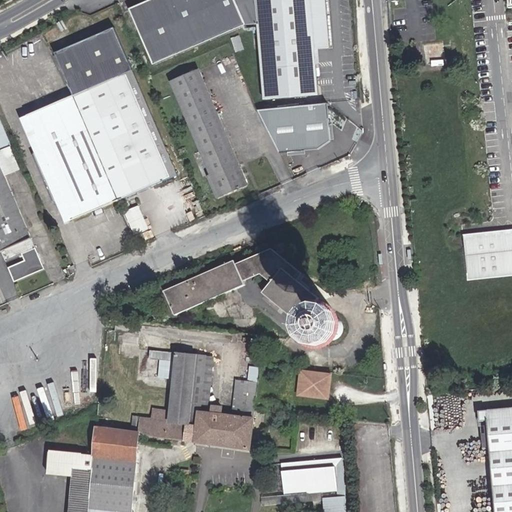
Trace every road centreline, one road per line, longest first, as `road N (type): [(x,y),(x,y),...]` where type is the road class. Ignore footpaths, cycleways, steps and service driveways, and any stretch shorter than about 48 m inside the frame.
road 1 (residential): [(387,169),(100,279),(27,364)]
road 2 (unclassified): [(418,511),(387,169)]
road 3 (unknown): [(0,74),(93,287)]
road 4 (unknown): [(385,142),(303,131),(245,134),(214,74)]
road 5 (unclassified): [(387,169),(372,0)]
road 6 (unknown): [(255,511),(252,465),(226,455),(205,459),(193,511)]
road 7 (unknown): [(411,426),(364,441),(369,511)]
